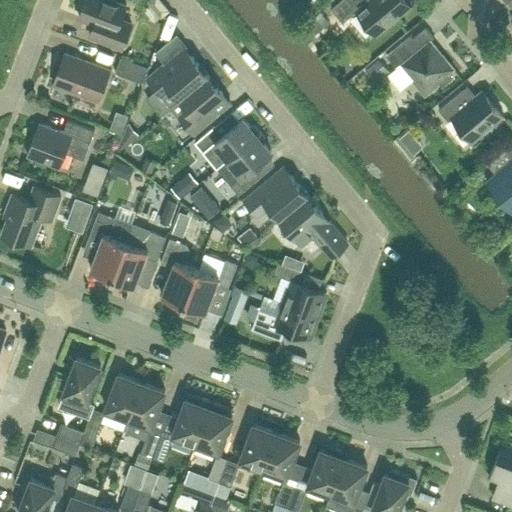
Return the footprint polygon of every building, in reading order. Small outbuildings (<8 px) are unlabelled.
[(126,4),(116,0),(84,0),(79,16),(104,25),(99,38),(122,47),(131,22),(121,18),(126,4)] [(178,0),(174,3),(186,18),(194,12),(183,0),(178,0)] [(411,5),(406,0),(338,0),(331,7),(343,21),(356,9),(376,33),(411,5)] [(434,35),(426,25),(413,36),(410,33),(385,53),(396,66),(401,61),(415,77),(413,79),(425,93),(440,81),(438,79),(454,66),(430,38),(434,35)] [(172,87),(180,96),(207,73),(184,45),(150,74),(148,77),(163,94),(172,87)] [(110,68),(65,52),(54,82),(98,99),(110,68)] [(148,67),(121,57),(116,71),(143,82),(148,67)] [(230,100),(207,73),(180,96),(187,105),(178,113),(193,131),(230,100)] [(468,98),(460,89),(438,107),(448,118),(452,115),(472,139),(502,114),(482,89),(471,98),(468,98)] [(145,128),(133,113),(119,151),(145,128)] [(220,146),(228,157),(260,130),(256,125),(250,124),(243,116),(222,133),(214,124),(195,140),(208,156),(220,146)] [(95,128),(67,117),(63,130),(39,121),(27,153),(60,165),(66,150),(84,157),(95,128)] [(407,129),(398,137),(402,142),(412,134),(407,129)] [(217,167),(238,193),(258,176),(250,167),(271,149),(264,141),(265,136),(260,130),(228,157),(217,167)] [(511,144),(510,142),(487,162),(495,171),(486,180),(507,206),(511,201),(511,144)] [(156,161),(145,157),(141,167),(152,172),(156,161)] [(280,216),(307,192),(284,165),(243,199),(258,216),(271,205),(280,216)] [(185,197),(204,182),(196,173),(178,188),(185,197)] [(61,194),(35,184),(29,198),(12,191),(7,206),(11,207),(2,232),(31,243),(42,214),(52,218),(61,194)] [(307,192),(280,216),(303,243),(313,234),(331,255),(348,241),(307,192)] [(214,197),(202,207),(210,217),(222,207),(214,197)] [(104,271),(113,274),(133,222),(98,209),(89,234),(101,238),(90,268),(103,272),(104,271)] [(166,235),(151,229),(133,222),(113,274),(122,278),(121,279),(134,284),(145,255),(157,259),(166,235)] [(197,266),(185,261),(190,247),(187,243),(170,236),(161,261),(172,265),(161,294),(174,299),(175,298),(184,301),(197,266)] [(219,274),(197,266),(184,301),(193,304),(192,306),(205,311),(216,282),(228,286),(237,261),(225,257),(219,274)] [(291,278),(283,300),(318,313),(327,291),(297,280),(301,269),(278,260),(274,272),(291,278)] [(318,313),(283,300),(278,314),(259,307),(252,327),(276,336),(280,324),(310,335),(318,313)] [(101,364),(77,355),(63,391),(87,400),(101,364)] [(105,406),(128,415),(142,379),(119,371),(105,406)] [(151,455),(152,456),(161,431),(150,427),(165,388),(142,379),(128,415),(129,416),(124,431),(144,438),(139,451),(137,450),(132,464),(146,469),(151,455)] [(196,441),(211,399),(191,391),(189,397),(186,396),(173,432),(196,441)] [(232,407),(211,399),(196,441),(219,449),(232,413),(230,412),(232,407)] [(103,412),(91,407),(81,430),(61,422),(51,446),(72,454),(77,441),(90,446),(103,412)] [(240,457),(263,466),(277,430),(254,421),(240,457)] [(300,439),(277,430),(263,466),(286,475),(300,439)] [(161,431),(152,456),(161,459),(170,435),(161,431)] [(331,491),(344,455),(346,450),(326,442),(324,448),(321,447),(308,482),(331,491)] [(511,446),(501,442),(490,472),(500,475),(492,494),(511,501),(511,446)] [(207,476),(219,481),(228,458),(216,454),(207,476)] [(344,455),(331,491),(326,505),(344,511),(358,511),(365,494),(357,491),(367,464),(344,455)] [(238,462),(228,458),(219,481),(229,485),(238,462)] [(73,461),(67,475),(64,484),(74,488),(83,465),(73,461)] [(64,484),(67,475),(56,471),(51,484),(31,476),(17,511),(45,511),(51,495),(59,498),(64,484)] [(397,511),(409,480),(385,471),(372,507),(386,511),(397,511)] [(287,506),(295,484),(282,479),(269,511),(282,511),(285,505),(287,506)] [(131,511),(140,488),(130,484),(121,507),(131,511)] [(304,488),(295,484),(287,506),(296,510),(304,488)] [(152,511),(152,504),(146,502),(150,492),(140,488),(131,511),(134,511),(152,511)] [(65,511),(92,511),(96,501),(73,492),(65,511)] [(222,511),(226,502),(213,496),(208,508),(218,511),(222,511)] [(204,511),(205,511),(208,503),(198,499),(193,511),(204,511)] [(118,511),(119,510),(96,501),(92,511),(118,511)]
